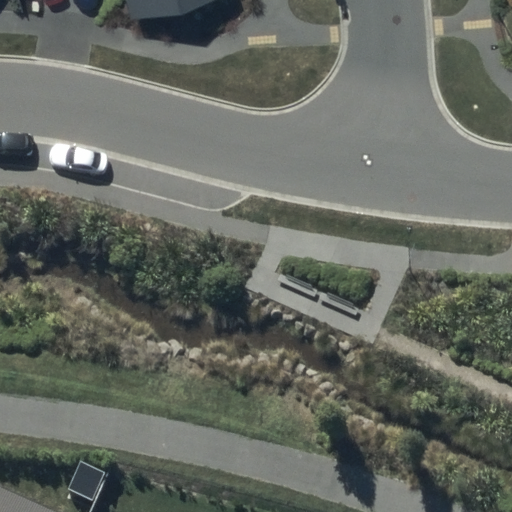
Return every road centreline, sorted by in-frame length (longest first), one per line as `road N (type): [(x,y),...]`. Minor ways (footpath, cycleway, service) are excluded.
road 1 (residential): [(0,98),(373,172)]
road 2 (residential): [(373,172),(385,87),(385,0)]
road 3 (residential): [(373,172),(511,183)]
